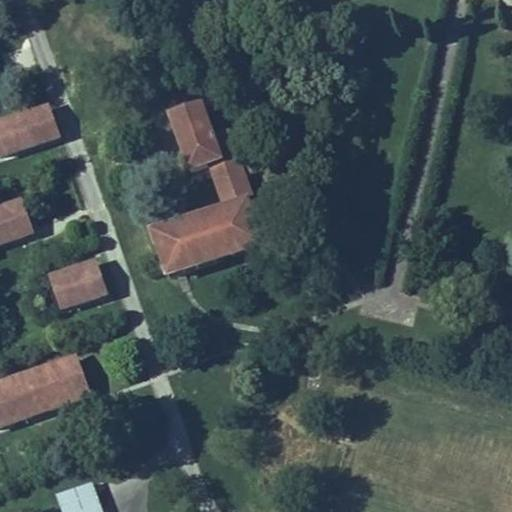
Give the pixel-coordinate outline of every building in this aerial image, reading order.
[(194,274),(282,243),(269,204),(280,201),(255,129),(237,134),(227,105),(196,115),(213,171),(232,166),(247,211),(181,234),(194,274)] [(25,155),(87,136),(78,106),(15,125),(17,132),(6,135),(11,149),(23,146),(25,155)] [(57,220),(49,197),(1,213),(12,243),(47,230),(46,224),(57,220)] [(121,285),(131,282),(124,258),(77,273),(87,306),(122,294),(121,285)] [(84,411),(121,399),(108,358),(11,390),(24,431),(57,420),(54,408),(79,400),(84,411)] [(82,511),(124,511),(116,489),(79,502),(82,511)]
